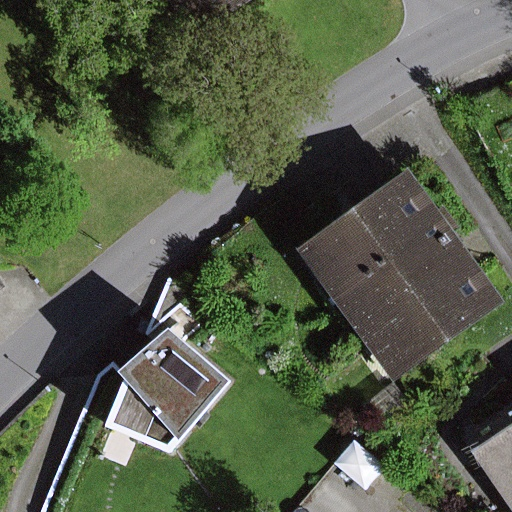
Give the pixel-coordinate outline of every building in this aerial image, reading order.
[(274,0),(182,0),(207,40),(274,0)] [(429,210),(397,167),(286,249),(386,383),(497,302),(447,235),(456,228),(438,204),(429,210)] [(0,263),(0,299),(16,288),(0,263)] [(251,382),(190,330),(141,373),(146,379),(138,387),(120,430),(184,453),(194,436),(200,442),(251,382)] [(412,411),(389,382),(360,405),(382,433),(412,411)] [(511,511),(511,403),(458,439),(507,511),(511,511)] [(381,467),(347,441),(328,467),(361,492),(381,467)]
